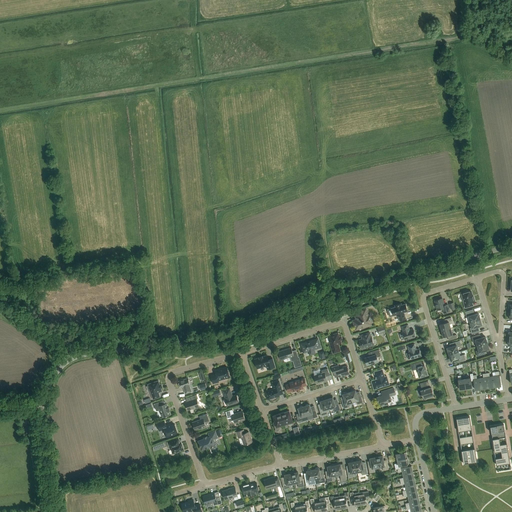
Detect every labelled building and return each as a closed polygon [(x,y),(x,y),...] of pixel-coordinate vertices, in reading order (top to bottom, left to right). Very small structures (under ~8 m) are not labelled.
[(471,302),(475,301),(474,297),(473,297),(471,291),(468,292),(468,291),(467,291),(465,291),(465,292),(465,293),(462,294),(465,304),(464,304),(465,308),(472,306),(471,302)] [(444,313),(450,311),(448,304),(444,305),(442,298),(435,301),(436,304),(435,305),(436,307),(437,307),(437,310),(442,309),(444,313)] [(391,308),(387,310),(390,317),(394,315),(397,314),(399,320),(406,318),(404,312),(408,311),(405,304),(402,305),(401,304),(395,306),(395,307),(391,308)] [(371,325),(371,322),(372,322),(371,317),(369,318),(366,309),(357,312),(358,316),(356,317),(357,320),(353,321),(356,329),(371,325)] [(469,317),(470,322),(480,319),(478,313),(475,314),(473,309),(465,312),(467,317),(469,317)] [(440,325),(442,331),(451,328),(450,324),(453,323),(451,318),(444,319),(445,323),(440,325)] [(480,319),(470,322),(472,328),(470,328),(472,334),(480,331),(478,326),(482,325),(480,319)] [(404,340),(415,337),(413,329),(410,330),(408,325),(402,327),(403,332),(402,332),(404,340)] [(384,326),(378,328),(379,334),(386,332),(384,326)] [(451,328),(442,331),(444,337),(449,335),(451,340),(457,338),(456,335),(453,336),(451,328)] [(338,344),(341,343),(339,338),(340,338),(338,333),(333,334),(334,335),(328,337),(333,353),(340,351),(338,344)] [(362,348),(374,345),(372,337),(371,337),(370,333),(361,336),(362,340),(359,341),(362,348)] [(476,342),(477,346),(487,343),(485,337),(480,338),(479,335),(471,337),(473,343),(476,342)] [(314,353),(314,350),(313,349),(320,347),(318,341),(314,342),(314,341),(304,344),(303,344),(303,345),(304,347),(302,347),(304,352),(307,351),(309,351),(310,354),(314,353)] [(447,351),(448,352),(449,353),(449,355),(459,352),(457,347),(462,346),(460,341),(453,343),(454,346),(447,348),(448,350),(447,351)] [(487,343),(477,346),(479,350),(476,351),(477,356),(484,354),(484,351),(489,350),(487,343)] [(411,359),(421,356),(419,349),(416,350),(414,344),(408,346),(409,352),(411,359)] [(294,358),(298,357),(296,350),(292,351),(291,348),(278,352),(281,360),(294,356),(294,358)] [(377,357),(381,356),(379,349),(371,352),(372,355),(365,358),(367,366),(372,364),(372,365),(375,364),(375,363),(378,362),(377,357)] [(449,357),(450,359),(451,360),(451,361),(458,359),(459,362),(466,360),(464,355),(460,356),(459,352),(449,355),(450,356),(449,357)] [(269,369),(275,367),(273,358),(269,360),(267,355),(263,357),(262,356),(259,357),(259,358),(255,359),(258,368),(267,365),(269,369)] [(419,378),(427,375),(424,364),(418,366),(417,362),(411,364),(412,371),(417,369),(419,378)] [(339,377),(350,374),(347,366),(337,369),(336,366),(332,367),(334,374),(338,373),(339,377)] [(218,380),(230,377),(227,367),(215,370),(216,374),(211,376),(213,383),(219,382),(218,380)] [(326,377),(330,375),(327,368),(321,370),(322,373),(314,376),(317,384),(321,383),(321,382),(327,381),(326,377)] [(374,388),(388,384),(386,377),(384,378),(382,370),(375,372),(377,380),(372,382),(374,388)] [(496,376),(493,376),(494,386),(501,385),(501,384),(499,371),(495,372),(496,376)] [(465,379),(466,389),(472,388),(471,381),(474,380),(473,375),(473,373),(470,374),(471,378),(465,379)] [(482,388),(488,387),(486,373),(483,374),(483,378),(480,378),(482,388)] [(488,387),(494,386),(493,376),(490,377),(489,373),(486,373),(488,387)] [(461,379),(461,376),(461,375),(458,376),(459,383),(460,390),(466,389),(465,379),(461,379)] [(475,389),(482,388),(480,378),(477,379),(476,375),(473,375),(474,380),(475,389)] [(185,394),(192,392),(189,385),(190,385),(188,378),(183,380),(182,380),(180,380),(180,381),(178,381),(181,388),(183,387),(185,394)] [(303,387),(307,385),(304,378),(290,383),(290,384),(286,385),(288,392),(292,391),(293,392),(303,388),(303,387)] [(161,389),(162,388),(161,384),(160,385),(159,381),(154,382),(154,383),(149,385),(147,386),(148,392),(151,391),(154,399),(159,397),(158,392),(161,391),(161,389)] [(279,395),(283,394),(279,381),(272,383),(274,389),(265,392),(268,400),(279,396),(279,395)] [(431,395),(433,394),(431,388),(430,388),(428,381),(420,383),(422,391),(421,391),(423,398),(425,397),(425,398),(432,396),(431,395)] [(227,406),(239,402),(237,395),(232,396),(230,388),(223,391),(226,399),(225,399),(227,406)] [(394,388),(387,390),(381,392),(382,396),(377,397),(378,402),(380,401),(382,405),(388,403),(388,402),(391,401),(390,396),(395,394),(394,388)] [(349,392),(352,402),(356,401),(358,404),(363,402),(361,396),(358,397),(356,390),(355,390),(354,390),(352,391),(351,392),(349,392)] [(348,403),(352,402),(349,392),(347,393),(346,392),(344,393),(344,394),(343,394),(345,401),(342,402),(344,408),(349,407),(348,403)] [(188,410),(199,407),(197,399),(198,399),(197,395),(190,397),(191,401),(186,403),(188,410)] [(327,399),(330,410),(333,409),(334,412),(340,410),(338,403),(335,404),(333,397),(327,399)] [(327,411),(330,410),(327,399),(320,401),(323,408),(319,409),(321,416),(328,414),(327,411)] [(163,418),(170,415),(169,411),(170,411),(169,407),(168,408),(166,404),(162,405),(160,401),(154,404),(156,411),(160,410),(163,418)] [(304,406),(307,415),(310,414),(311,419),(318,417),(316,410),(312,411),(310,405),(309,405),(308,404),(306,405),(305,406),(304,406)] [(304,416),(307,415),(304,406),(303,407),(302,406),(300,407),(299,408),(298,408),(300,415),(297,416),(299,423),(305,421),(304,416)] [(235,423),(245,419),(242,412),(234,414),(232,410),(226,412),(228,419),(233,417),(235,423)] [(287,423),(292,422),(290,413),(289,410),(286,412),(284,413),(284,412),(281,413),(285,424),(286,428),(289,428),(287,423)] [(277,426),(285,424),(281,413),(278,413),(279,414),(277,415),(277,414),(274,415),(274,416),(276,422),(273,422),(276,432),(279,431),(277,426)] [(209,421),(209,420),(207,414),(199,416),(201,420),(192,422),(195,430),(202,428),(202,429),(206,427),(205,423),(209,421)] [(467,440),(473,439),(470,416),(463,417),(467,440)] [(456,418),(460,441),(467,440),(463,417),(456,418)] [(174,433),(177,432),(175,424),(172,425),(171,425),(166,426),(165,422),(157,424),(159,431),(164,429),(167,437),(175,434),(174,433)] [(492,436),(499,435),(505,434),(504,424),(490,426),(492,436)] [(244,445),(253,442),(251,437),(250,437),(249,432),(245,433),(243,430),(236,432),(239,438),(241,437),(244,445)] [(207,437),(204,438),(204,439),(199,441),(202,450),(210,447),(211,448),(216,446),(213,439),(218,438),(215,431),(208,433),(210,437),(207,438),(207,437)] [(499,435),(502,458),(509,456),(505,434),(499,435)] [(502,458),(499,435),(492,436),(496,459),(502,458)] [(473,439),(467,440),(460,441),(464,464),(477,462),(473,439)] [(173,453),(184,450),(181,443),(176,445),(175,440),(168,442),(170,447),(171,447),(173,453)] [(396,454),(398,460),(408,457),(406,451),(396,454)] [(376,457),(378,467),(382,467),(383,471),(389,470),(387,462),(384,462),(383,456),(376,457)] [(509,456),(502,458),(496,459),(498,472),(511,470),(509,456)] [(375,468),(378,467),(376,457),(370,458),(371,465),(368,465),(370,473),(375,472),(375,468)] [(409,464),(408,457),(398,460),(398,463),(394,464),(396,469),(398,469),(402,468),(402,465),(409,464)] [(355,461),(357,472),(361,471),(362,475),(368,474),(366,467),(363,467),(362,460),(360,460),(359,460),(357,460),(357,461),(355,461)] [(354,473),(357,472),(355,461),(354,462),(353,461),(351,461),(350,462),(349,462),(350,470),(347,470),(349,478),(354,476),(354,473)] [(336,475),(334,464),(333,464),(331,465),(329,465),(328,466),(328,467),(329,471),(328,471),(325,472),(327,482),(333,481),(332,476),(336,475)] [(335,464),(334,464),(336,475),(340,474),(341,481),(347,480),(345,470),(342,470),(341,464),(340,464),(339,464),(338,464),(337,464),(336,464),(335,464)] [(402,471),(403,474),(413,472),(411,466),(402,468),(398,469),(398,472),(402,471)] [(315,469),(313,470),(316,484),(319,483),(325,482),(324,474),(321,475),(319,468),(318,468),(316,468),(315,469)] [(316,484),(313,470),(311,470),(310,469),(308,469),(307,471),(308,477),(305,478),(306,486),(312,484),(316,484)] [(289,484),(294,484),(291,472),(288,473),(288,474),(285,475),(286,479),(285,480),(282,480),(284,489),(290,488),(289,484)] [(299,487),(304,486),(303,478),(300,479),(298,472),(295,473),(295,472),(291,472),(294,484),(298,483),(299,487)] [(414,478),(413,472),(403,474),(404,477),(400,478),(400,481),(414,478)] [(277,487),(280,486),(279,479),(276,480),(275,477),(270,478),(271,479),(264,481),(267,489),(277,486),(277,487)] [(416,485),(414,478),(400,481),(401,485),(405,484),(406,487),(416,485)] [(253,492),(259,491),(257,483),(251,485),(250,482),(242,485),(245,495),(248,494),(249,496),(254,494),(253,492)] [(417,491),(416,485),(406,487),(407,490),(403,491),(403,494),(417,491)] [(235,500),(238,499),(237,496),(235,487),(230,488),(231,489),(223,491),(224,494),(223,495),(224,497),(225,497),(225,499),(234,497),(235,500)] [(367,504),(366,498),(369,497),(368,491),(363,492),(363,493),(359,493),(361,505),(364,504),(364,505),(367,504)] [(419,497),(417,491),(403,494),(404,497),(408,496),(409,499),(419,497)] [(345,495),(339,496),(342,508),(344,508),(344,509),(347,508),(347,507),(348,507),(346,500),(349,500),(348,492),(344,493),(345,495)] [(361,505),(359,493),(359,492),(353,493),(353,492),(350,493),(351,499),(354,499),(355,506),(356,506),(356,507),(359,506),(359,505),(361,505)] [(214,506),(222,503),(220,496),(216,498),(215,493),(203,497),(205,504),(213,502),(214,506)] [(342,508),(339,496),(334,497),(333,496),(330,497),(331,503),(334,502),(336,510),(336,509),(336,510),(339,510),(339,509),(342,508)] [(325,498),(319,499),(320,502),(321,511),(323,511),(324,511),(327,511),(328,511),(327,504),(330,503),(328,497),(325,498)] [(420,503),(419,497),(409,499),(410,502),(405,503),(406,507),(420,503)] [(321,511),(320,502),(315,503),(314,499),(310,499),(312,507),(315,506),(315,511),(321,511)] [(188,501),(189,502),(182,504),(184,511),(186,511),(194,510),(195,511),(201,511),(202,511),(200,504),(195,506),(193,500),(188,501)] [(237,501),(239,508),(245,506),(243,500),(237,501)] [(306,504),(300,505),(301,511),(307,511),(307,508),(310,507),(309,501),(305,501),(306,504)] [(301,511),(300,505),(295,506),(294,502),(291,503),(292,511),(295,510),(295,511),(301,511)] [(279,504),(280,506),(274,508),(275,511),(281,511),(284,511),(282,503),(279,504)] [(422,510),(420,503),(406,507),(407,510),(411,509),(412,511),(422,510)]
